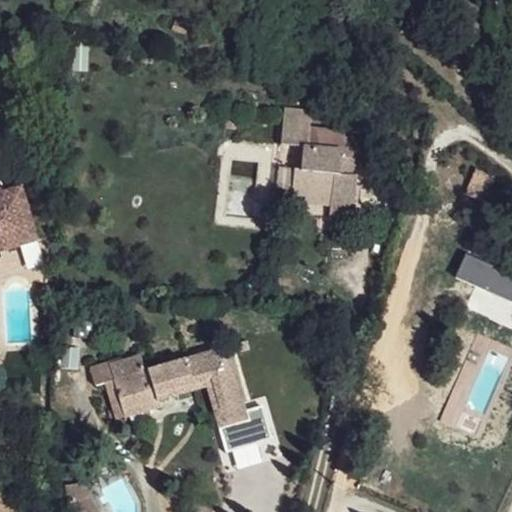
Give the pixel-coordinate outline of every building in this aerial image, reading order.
[(394,106),(363,103),(360,127),(391,131),(394,106)] [(304,110),(278,107),(273,143),(288,145),(297,146),(295,169),(286,167),(284,193),(296,196),(328,200),(328,204),(326,210),(324,221),(347,225),(356,161),(346,160),(351,136),(300,128),(304,110)] [(297,146),(288,145),(286,167),(295,169),(297,146)] [(0,253),(36,241),(19,190),(5,195),(0,184),(0,253)] [(328,200),(296,196),(296,206),(326,210),(328,204),(328,200)] [(511,275),(464,255),(454,280),(511,303),(511,275)] [(243,354),(242,348),(232,349),(234,356),(243,354)] [(132,360),(99,368),(112,414),(149,405),(171,399),(167,392),(207,382),(208,394),(200,396),(205,415),(213,413),(216,430),(227,429),(233,442),(263,435),(257,413),(236,418),(233,409),(237,408),(225,364),(214,366),(212,355),(136,374),(132,360)] [(207,382),(167,392),(171,399),(198,393),(200,396),(208,394),(207,382)] [(149,405),(112,414),(114,422),(150,412),(149,405)] [(213,413),(205,415),(207,432),(216,430),(213,413)]
